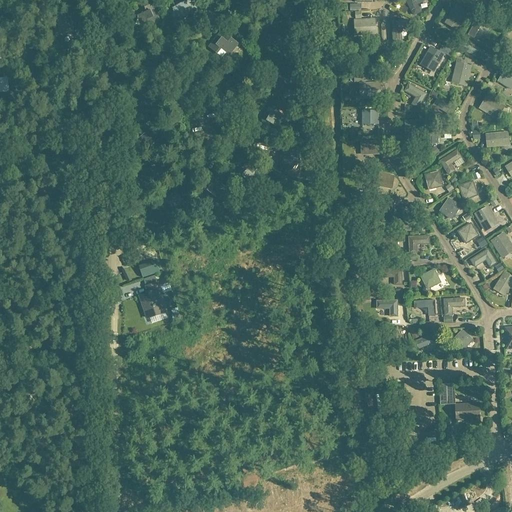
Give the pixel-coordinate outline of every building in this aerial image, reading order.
[(180,20),(190,14),(194,20),(201,16),(193,2),(190,3),(188,0),(187,0),(173,8),(180,20)] [(282,0),(275,8),(287,20),(297,11),(286,0),(282,0)] [(409,0),(406,2),(414,16),(420,12),(416,5),(426,0),(409,0)] [(467,14),(455,7),(447,20),(460,28),(467,14)] [(138,16),(143,28),(159,21),(154,9),(138,16)] [(57,17),(60,33),(60,34),(73,32),(70,14),(57,17)] [(468,35),(474,39),(484,21),(478,18),(468,35)] [(358,21),(359,35),(375,35),(374,20),(358,21)] [(393,42),(401,42),(400,29),(408,28),(408,21),(392,22),(393,42)] [(263,39),(277,49),(285,39),(271,28),(263,39)] [(238,45),(236,43),(222,32),(209,47),(216,53),(220,48),(229,55),(238,45)] [(475,57),(478,51),(461,43),(459,49),(475,57)] [(360,46),(358,62),(365,63),(366,55),(379,57),(380,50),(360,46)] [(430,48),(423,62),(435,69),(443,56),(430,48)] [(23,54),(25,71),(39,69),(36,52),(23,54)] [(467,83),(471,68),(463,66),(464,61),(460,60),(458,65),(457,64),(453,79),(467,83)] [(511,87),(511,74),(506,70),(498,82),(511,90),(511,87)] [(273,84),(288,94),(295,82),(280,73),(273,84)] [(0,92),(8,91),(6,78),(0,79),(0,92)] [(157,84),(154,86),(142,93),(149,105),(164,96),(157,84)] [(361,99),(376,98),(376,84),(360,85),(361,99)] [(426,95),(409,85),(405,92),(416,98),(412,105),(418,109),(426,95)] [(500,104),(487,97),(480,109),(492,117),(500,104)] [(435,116),(439,110),(450,116),(454,109),(437,99),(429,113),(435,116)] [(270,108),(267,112),(271,115),(267,121),(278,128),(285,117),(270,108)] [(363,125),(378,125),(378,111),(363,111),(363,125)] [(406,138),(421,137),(420,122),(406,123),(406,138)] [(147,149),(161,138),(153,127),(139,138),(147,149)] [(451,135),(450,128),(430,129),(431,144),(438,144),(438,136),(451,135)] [(497,134),(486,135),(487,148),(505,146),(504,135),(497,135),(497,134)] [(380,154),(380,142),(362,143),(362,154),(369,154),(369,155),(380,154)] [(303,160),(308,154),(294,144),(281,161),(286,165),(285,166),(292,172),(302,159),(303,160)] [(455,171),(450,165),(461,158),(457,151),(440,162),(449,175),(455,171)] [(248,163),(239,173),(252,185),(261,175),(248,163)] [(153,167),(138,177),(145,188),(160,179),(153,167)] [(425,176),(429,190),(443,187),(439,172),(425,176)] [(393,177),(376,173),(373,185),(384,188),(384,187),(391,188),(393,177)] [(212,178),(209,182),(212,185),(207,191),(218,199),(226,189),(212,178)] [(464,201),(478,196),(472,182),(459,187),(464,201)] [(178,189),(165,201),(175,211),(187,199),(178,189)] [(460,209),(448,200),(440,211),(452,220),(460,209)] [(367,206),(367,215),(379,214),(380,222),(388,222),(387,206),(367,206)] [(483,229),(495,221),(488,208),(475,215),(483,229)] [(402,209),(404,229),(412,229),(410,209),(402,209)] [(477,237),(469,225),(458,232),(466,244),(477,237)] [(511,247),(511,246),(504,234),(492,242),(500,255),(511,247)] [(397,250),(397,237),(379,238),(379,249),(386,249),(386,250),(397,250)] [(409,238),(409,254),(417,253),(416,245),(429,245),(429,237),(409,238)] [(488,250),(471,261),(475,268),(486,261),(490,267),(496,263),(488,250)] [(401,270),(381,270),(381,278),(394,278),(394,286),(402,285),(401,270)] [(440,284),(433,271),(421,277),(427,290),(440,284)] [(496,287),(503,291),(506,285),(511,289),(511,287),(511,275),(505,271),(496,287)] [(146,308),(150,319),(167,313),(160,293),(163,292),(160,283),(147,287),(150,294),(141,296),(145,308),(146,308)] [(169,300),(177,297),(175,289),(166,293),(169,300)] [(444,300),(445,316),(452,316),(452,308),(465,307),(464,299),(444,300)] [(435,300),(415,301),(415,309),(428,308),(428,316),(436,316),(435,300)] [(390,317),(397,317),(397,301),(377,302),(377,309),(390,309),(390,317)] [(154,322),(156,330),(165,327),(162,319),(154,322)] [(462,352),(473,341),(462,330),(450,342),(462,352)] [(396,350),(405,345),(397,331),(378,341),(382,350),(393,344),(396,350)] [(436,333),(415,342),(419,350),(440,341),(436,333)] [(458,387),(449,387),(449,402),(458,402),(458,387)] [(479,404),(455,405),(456,422),(480,420),(479,404)] [(456,427),(446,428),(447,440),(457,439),(456,427)] [(16,506),(23,511),(26,511),(31,507),(22,499),(16,506)]
